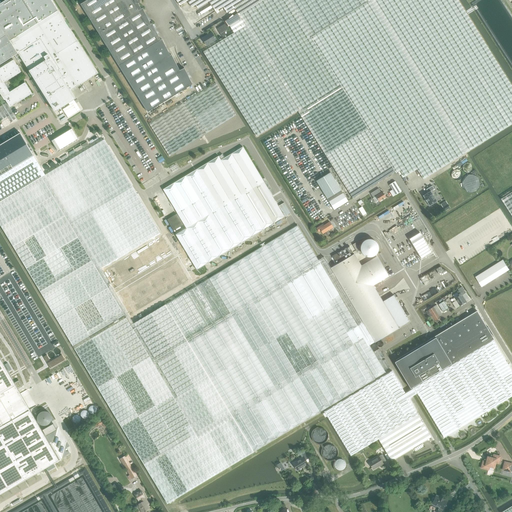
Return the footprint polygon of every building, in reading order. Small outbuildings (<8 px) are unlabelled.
[(0,65),(15,56),(19,54),(23,60),(56,112),(59,110),(77,99),(71,90),(98,73),(59,11),(51,0),(6,0),(0,4),(0,65)] [(120,66),(147,110),(148,112),(192,84),(184,68),(179,71),(171,54),(170,55),(162,39),(161,40),(153,23),(151,24),(143,8),(142,9),(139,3),(140,2),(140,1),(140,0),(90,0),(91,0),(90,0),(88,0),(81,4),(120,66)] [(176,0),(180,6),(188,1),(192,8),(196,5),(198,9),(209,1),(215,12),(223,7),(227,13),(234,8),(233,5),(241,0),(176,0)] [(241,0),(233,5),(234,8),(238,14),(225,21),(228,26),(230,26),(234,33),(203,52),(256,137),(298,111),(353,199),(395,172),(396,173),(400,170),(404,177),(417,169),(423,179),(466,153),(511,123),(511,86),(457,0),(241,0)] [(225,24),(217,29),(222,37),(227,33),(225,31),(228,29),(225,24)] [(207,46),(216,40),(212,33),(208,35),(209,35),(203,39),(203,38),(202,39),(207,46)] [(5,83),(22,72),(14,60),(0,69),(0,92),(5,100),(6,100),(11,107),(12,107),(14,106),(14,105),(18,103),(33,93),(26,82),(11,92),(5,83)] [(171,157),(188,146),(237,115),(216,82),(150,123),(171,157)] [(75,102),(63,109),(68,118),(80,110),(75,102)] [(72,129),(52,141),(58,151),(78,139),(72,129)] [(8,140),(0,145),(0,175),(3,174),(33,155),(20,133),(18,134),(16,131),(6,137),(8,140)] [(126,317),(132,313),(188,280),(105,140),(45,175),(42,177),(124,314),(126,317)] [(219,156),(163,189),(186,228),(175,234),(196,270),(285,217),(243,147),(225,158),(221,160),(219,156)] [(3,174),(0,175),(0,224),(73,346),(124,314),(42,177),(45,175),(33,155),(3,174)] [(334,210),(348,201),(330,173),(316,181),(334,210)] [(389,184),(395,194),(396,196),(401,193),(394,181),(389,184)] [(420,193),(422,196),(423,198),(423,199),(424,199),(426,202),(426,203),(426,202),(433,198),(434,198),(433,197),(427,188),(431,186),(428,182),(423,186),(425,189),(420,192),(419,192),(420,193)] [(379,189),(375,191),(370,194),(373,198),(376,196),(379,202),(386,198),(382,192),(381,193),(379,189)] [(511,215),(511,191),(501,199),(511,215)] [(446,201),(441,204),(445,211),(450,208),(446,201)] [(290,213),(284,203),(279,206),(285,216),(290,213)] [(173,231),(183,225),(177,214),(167,220),(173,231)] [(328,231),(333,228),(329,222),(322,226),(321,225),(316,228),(319,232),(321,231),(323,234),(326,232),(328,235),(330,234),(328,231)] [(132,313),(126,317),(126,318),(74,349),(167,503),(386,373),(370,346),(375,342),(331,268),(324,257),(319,260),(298,225),(137,321),(132,313)] [(432,253),(420,233),(409,239),(421,259),(432,253)] [(355,254),(354,253),(350,245),(331,256),(337,265),(355,254)] [(358,260),(357,258),(355,254),(337,265),(331,268),(375,342),(411,321),(395,295),(383,301),(374,286),(389,276),(377,257),(362,266),(358,260)] [(481,288),(510,270),(503,260),(475,278),(478,283),(481,288)] [(453,295),(454,297),(456,300),(452,303),(456,309),(460,306),(466,302),(462,295),(466,293),(462,287),(458,289),(459,291),(453,295)] [(448,309),(449,309),(444,301),(439,304),(444,312),(448,309)] [(436,305),(433,307),(426,311),(430,317),(429,317),(432,322),(435,321),(440,318),(439,316),(442,314),(436,305)] [(511,395),(511,370),(493,339),(476,311),(396,359),(396,360),(394,361),(410,388),(412,387),(413,388),(414,387),(417,393),(444,437),(511,395)] [(0,494),(59,460),(30,409),(13,419),(4,403),(13,398),(10,393),(18,388),(22,386),(22,385),(19,381),(18,381),(15,383),(0,357),(0,494)] [(392,371),(324,411),(351,456),(351,455),(378,439),(379,440),(391,460),(391,461),(431,437),(408,398),(412,396),(413,396),(414,395),(415,394),(417,393),(414,387),(413,388),(411,389),(409,390),(408,391),(407,391),(405,393),(396,379),(392,372),(392,371)] [(53,423),(42,430),(46,436),(57,430),(53,423)] [(308,464),(306,460),(309,458),(305,453),(302,455),(303,457),(293,463),(297,471),(308,464)] [(383,464),(383,463),(386,461),(382,455),(379,456),(369,462),(373,470),(383,464)] [(488,459),(487,459),(486,462),(483,461),(481,468),(488,469),(489,466),(494,468),(495,462),(499,463),(500,457),(494,455),(493,458),(489,457),(489,458),(490,458),(488,459)] [(137,476),(128,460),(125,456),(120,459),(130,475),(128,476),(130,480),(137,476)] [(138,501),(140,500),(141,502),(140,503),(145,511),(150,509),(148,505),(149,505),(140,490),(134,494),(138,501)] [(437,510),(436,511),(446,511),(449,506),(445,504),(447,501),(435,495),(432,504),(439,508),(437,510)]
